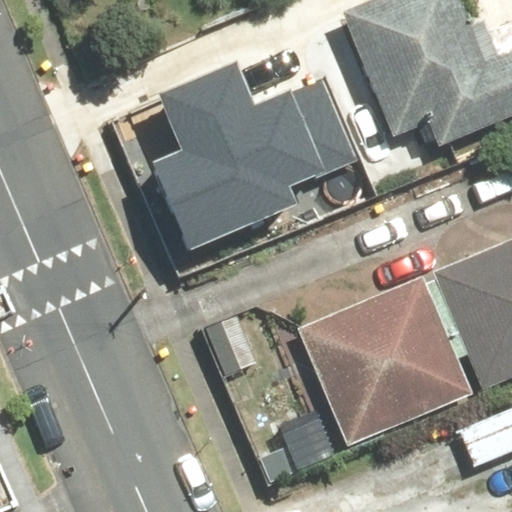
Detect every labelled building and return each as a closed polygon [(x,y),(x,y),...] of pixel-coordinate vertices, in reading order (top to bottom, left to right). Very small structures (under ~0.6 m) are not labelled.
[(442,102),(456,137),(511,115),(511,46),(510,47),(491,0),(368,0),(347,8),(392,122),(442,102)] [(152,170),(182,258),(350,201),(313,92),(262,109),(249,68),(166,96),(187,158),(152,170)] [(511,244),(449,270),(496,388),(511,381),(511,244)] [(355,436),(477,389),(430,269),(308,316),(355,436)] [(511,399),(468,418),(484,458),(511,446),(511,399)]
